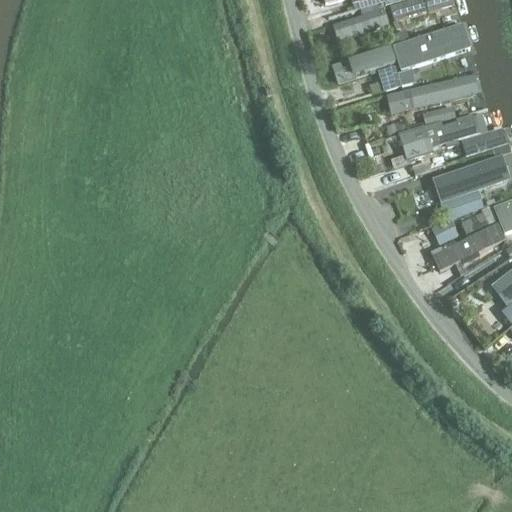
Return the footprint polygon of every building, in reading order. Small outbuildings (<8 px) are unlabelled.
[(357,0),(360,11),(382,5),(380,0),(357,0)] [(453,0),(423,0),(387,12),(391,25),(429,14),(456,8),(453,0)] [(360,12),(362,18),(384,11),(382,6),(360,12)] [(383,13),(332,29),(336,42),(387,26),(383,13)] [(462,29),(393,50),(399,66),(400,70),(468,50),(462,29)] [(388,39),(392,49),(408,43),(405,34),(388,39)] [(331,69),(337,89),(356,82),(355,80),(399,66),(393,50),(331,69)] [(380,75),(386,94),(399,89),(395,71),(380,75)] [(391,119),(481,98),(476,79),(385,99),(391,119)] [(423,118),(426,128),(455,121),(453,111),(423,118)] [(417,134),(401,139),(408,163),(425,159),(423,155),(490,134),(484,118),(418,137),(417,134)] [(499,135),(461,146),(466,160),(504,149),(499,135)] [(504,167),(437,189),(443,207),(510,185),(504,167)] [(480,197),(447,208),(451,222),(485,211),(480,197)] [(511,205),(492,214),(504,241),(511,237),(511,205)] [(482,216),(461,226),(466,237),(487,227),(482,216)] [(497,226),(433,257),(440,274),(505,244),(504,241),(497,226)] [(431,228),(400,242),(405,252),(436,239),(431,228)] [(511,276),(493,290),(507,308),(511,304),(511,276)] [(511,313),(500,323),(508,334),(511,330),(511,313)]
